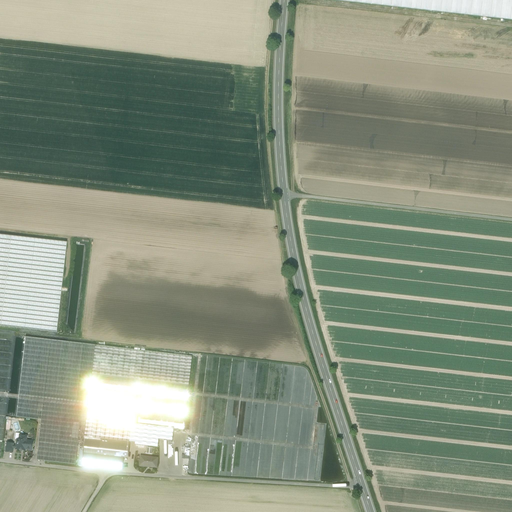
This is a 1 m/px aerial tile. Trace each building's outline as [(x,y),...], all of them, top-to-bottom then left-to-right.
[(511,0),(330,0),(511,20),(511,0)] [(65,245),(0,237),(0,325),(55,332),(65,245)] [(95,345),(25,337),(16,417),(41,420),(37,460),(75,465),(79,433),(86,434),(87,421),(91,388),(92,375),(92,374),(95,345)] [(145,348),(135,347),(134,350),(95,345),(92,374),(92,375),(189,385),(192,356),(145,351),(145,348)] [(189,385),(92,375),(91,388),(136,393),(136,395),(91,390),(89,403),(134,409),(134,410),(89,405),(87,419),(133,424),(133,426),(131,438),(136,439),(136,436),(137,436),(138,427),(138,424),(184,430),(185,416),(140,411),(140,409),(185,414),(187,401),(141,396),(142,394),(187,399),(189,385)] [(126,425),(87,421),(86,434),(123,438),(124,438),(126,425)] [(323,445),(326,424),(318,423),(315,438),(319,438),(318,444),(316,444),(315,449),(313,449),(312,453),(318,454),(318,450),(321,450),(322,445),(323,445)] [(133,426),(126,425),(124,438),(126,439),(126,440),(129,440),(130,439),(131,439),(131,438),(133,426)] [(123,438),(86,434),(84,453),(99,455),(100,439),(123,441),(123,438)] [(143,434),(139,434),(139,437),(137,436),(136,436),(136,439),(136,444),(153,446),(154,435),(143,434)] [(22,436),(19,436),(19,440),(16,440),(15,450),(20,450),(21,449),(31,450),(32,442),(26,441),(25,440),(25,439),(26,439),(26,437),(25,436),(23,435),(22,436)] [(123,441),(100,439),(99,455),(123,458),(127,458),(129,442),(123,441)] [(99,455),(84,453),(82,465),(122,470),(123,458),(99,455)] [(158,458),(141,457),(140,466),(148,467),(148,466),(157,467),(158,458)]
